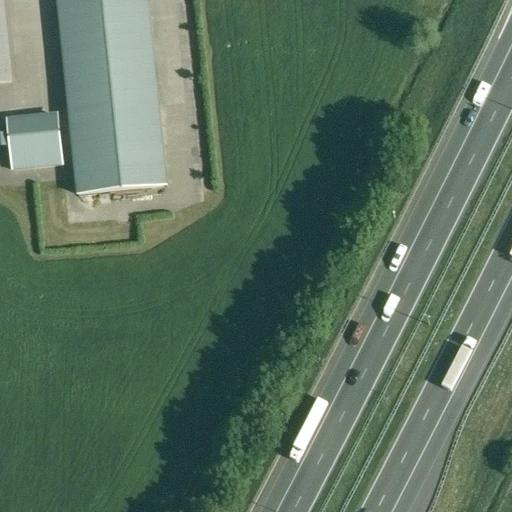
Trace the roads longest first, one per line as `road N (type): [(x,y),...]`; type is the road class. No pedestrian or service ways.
road 1 (motorway): [(511,64),(282,511)]
road 2 (motorway): [(383,511),(511,259)]
